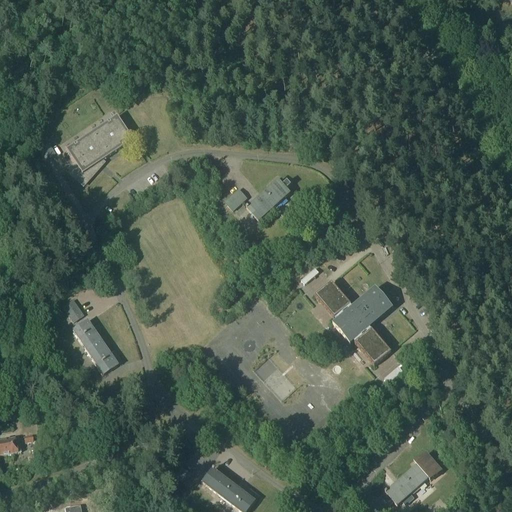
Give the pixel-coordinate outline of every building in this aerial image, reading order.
[(65,153),(67,157),(74,166),(67,174),(82,188),(99,169),(97,167),(96,166),(99,162),(100,163),(122,148),(123,147),(124,149),(132,144),(116,119),(108,124),(109,126),(74,149),(72,148),(65,153)] [(44,163),(55,157),(48,147),(38,153),(44,163)] [(278,183),(246,211),(258,224),(290,196),(286,192),(291,188),(287,183),(282,187),(278,183)] [(233,196),(223,205),(232,215),(242,206),(233,196)] [(304,287),(318,275),(315,271),(300,283),(304,287)] [(365,299),(367,302),(359,309),(357,306),(352,310),(350,308),(351,308),(333,286),(332,285),(331,286),(315,299),(315,300),(319,304),(321,302),(333,319),(332,320),(334,322),(335,322),(336,323),(332,327),(332,326),(332,327),(333,327),(350,347),(350,348),(350,347),(354,344),(355,346),(355,347),(357,349),(358,348),(373,362),(370,365),(374,369),(375,369),(390,355),(390,356),(391,355),(372,332),(371,333),(370,331),(374,327),(372,324),(380,318),(382,320),(393,311),(375,290),(365,299)] [(90,301),(97,297),(94,293),(86,297),(84,292),(78,296),(80,301),(88,297),(90,301)] [(61,308),(68,321),(80,314),(73,301),(61,308)] [(80,314),(70,321),(73,326),(84,319),(80,314)] [(72,334),(87,356),(100,346),(86,325),(82,328),(72,334)] [(100,346),(87,356),(102,378),(116,369),(122,365),(115,355),(109,359),(100,346)] [(256,372),(263,383),(277,373),(271,362),(256,372)] [(402,374),(398,369),(384,381),(388,386),(402,374)] [(277,372),(264,384),(281,402),(294,390),(277,372)] [(101,431),(93,422),(88,427),(96,436),(101,431)] [(23,440),(24,446),(33,445),(31,438),(23,440)] [(17,441),(14,441),(0,443),(0,458),(17,456),(17,455),(20,455),(17,441)] [(36,457),(29,458),(31,470),(38,469),(36,457)] [(386,496),(381,500),(389,509),(393,505),(397,509),(402,504),(405,508),(413,501),(410,497),(428,481),(430,483),(440,475),(425,457),(415,466),(417,468),(387,495),(386,494),(385,495),(386,496)] [(231,470),(236,464),(230,459),(226,466),(231,470)] [(238,467),(233,476),(240,480),(245,471),(238,467)] [(174,480),(184,487),(192,477),(182,469),(174,480)] [(202,485),(223,501),(233,487),(213,472),(202,485)] [(233,487),(223,501),(237,511),(249,511),(255,504),(259,499),(249,491),(245,496),(233,487)]
